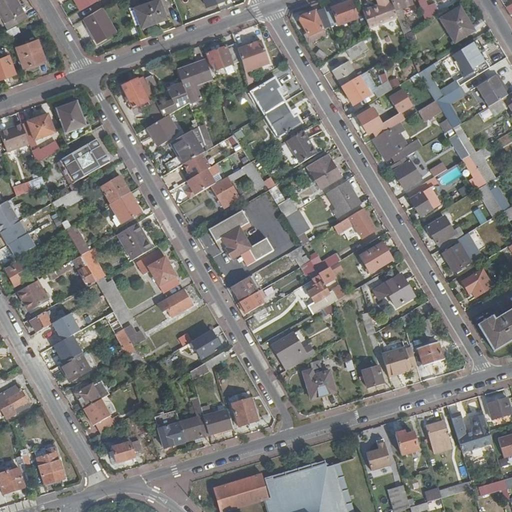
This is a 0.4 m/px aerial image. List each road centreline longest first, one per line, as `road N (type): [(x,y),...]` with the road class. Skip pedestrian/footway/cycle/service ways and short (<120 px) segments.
road 1 (residential): [(269,7),(488,375)]
road 2 (residential): [(86,75),(291,435)]
road 3 (residential): [(0,308),(103,490)]
road 4 (residential): [(488,375),(291,435)]
road 5 (residential): [(86,75),(269,7)]
road 6 (residential): [(291,435),(127,483)]
